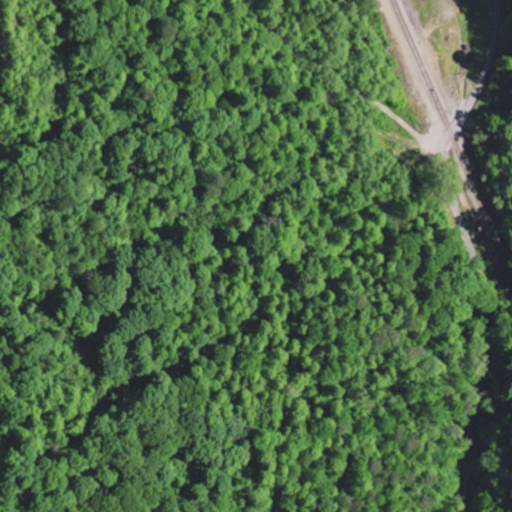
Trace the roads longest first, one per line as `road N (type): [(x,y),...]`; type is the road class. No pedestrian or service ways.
road 1 (residential): [(475,511),(486,322),(481,279),(437,149),(479,77),(490,0)]
road 2 (track): [(437,149),(243,0)]
